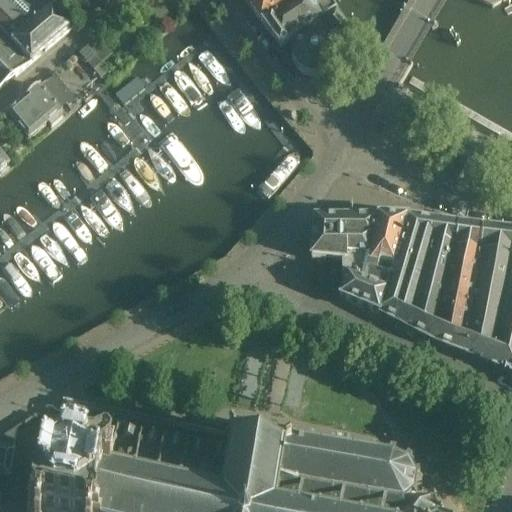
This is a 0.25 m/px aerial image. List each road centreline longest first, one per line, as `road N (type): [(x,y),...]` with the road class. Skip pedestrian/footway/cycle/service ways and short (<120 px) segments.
road 1 (residential): [(239,273),(511,403)]
road 2 (tertiary): [(0,413),(239,273)]
road 3 (residential): [(219,0),(343,147)]
road 4 (residential): [(343,147),(422,193),(511,213)]
road 5 (tertiary): [(343,147),(429,0)]
road 6 (residential): [(129,0),(0,111)]
road 7 (tertiary): [(239,273),(273,246),(343,147)]
